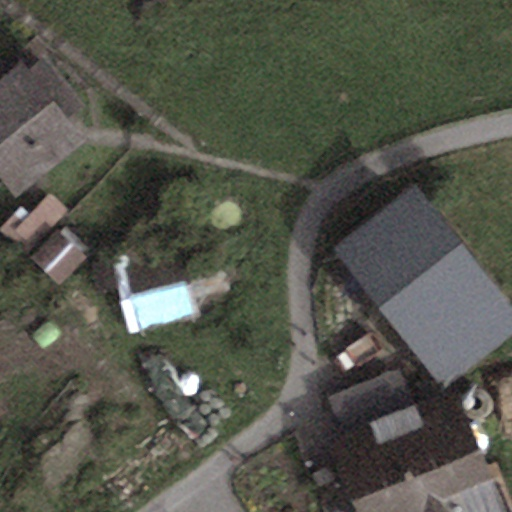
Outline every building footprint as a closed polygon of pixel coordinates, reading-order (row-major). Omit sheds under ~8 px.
[(0,163),(16,184),(75,137),(59,117),(77,103),(46,63),(12,84),(0,70),(0,163)] [(461,385),(511,345),(511,271),(444,186),(358,253),(461,385)] [(19,215),(5,231),(27,251),(65,211),(53,199),(29,224),(19,215)] [(135,279),(147,318),(188,306),(177,267),(135,279)] [(511,511),(511,505),(495,464),(481,469),(461,411),(422,427),(416,410),(343,438),(372,511),(511,511)]
